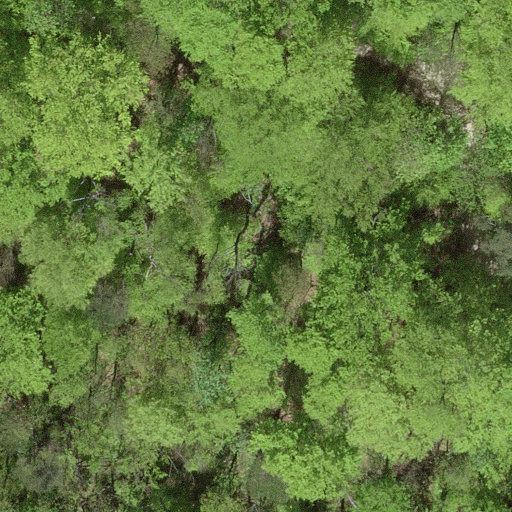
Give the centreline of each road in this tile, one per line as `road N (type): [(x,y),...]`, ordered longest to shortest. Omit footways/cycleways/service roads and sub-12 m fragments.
road 1 (track): [(511,46),(0,16)]
road 2 (track): [(475,46),(473,191),(489,250),(511,275)]
